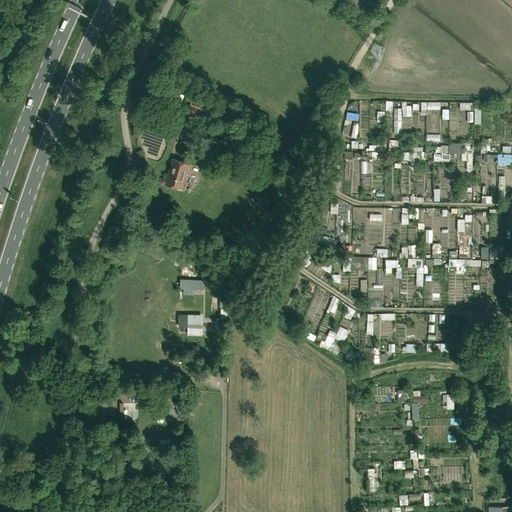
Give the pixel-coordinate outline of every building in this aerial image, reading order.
[(205,121),(213,99),(194,92),(186,113),(205,121)] [(421,157),(421,153),(414,153),(414,167),(429,167),(429,158),(421,157)] [(511,156),(501,156),(501,165),(511,164),(511,156)] [(182,190),(190,164),(173,159),(165,184),(182,190)] [(429,180),(429,191),(437,191),(436,180),(429,180)] [(420,288),(427,288),(427,273),(432,273),(432,267),(427,267),(427,259),(412,259),(412,268),(420,268),(420,288)] [(179,288),(204,290),(204,281),(185,279),(185,280),(179,280),(179,288)] [(341,309),(345,300),(337,297),(334,307),(341,309)] [(357,316),(360,312),(347,303),(344,308),(357,316)] [(187,317),(183,317),(179,317),(179,327),(183,327),(187,327),(187,336),(205,336),(205,328),(201,328),(202,315),(187,315),(187,317)] [(334,333),(331,341),(337,344),(339,340),(348,343),(352,331),(343,328),(340,336),(334,333)] [(420,345),(409,346),(409,354),(420,353),(420,345)] [(157,400),(164,400),(172,400),(173,392),(158,392),(157,400)] [(488,437),(486,426),(486,425),(487,424),(485,412),(483,412),(483,408),(474,409),(477,427),(479,438),(488,437)] [(406,442),(407,454),(413,454),(413,462),(421,461),(420,441),(406,442)] [(423,479),(410,480),(411,490),(424,489),(423,479)] [(372,481),(372,493),(380,493),(380,481),(372,481)]
